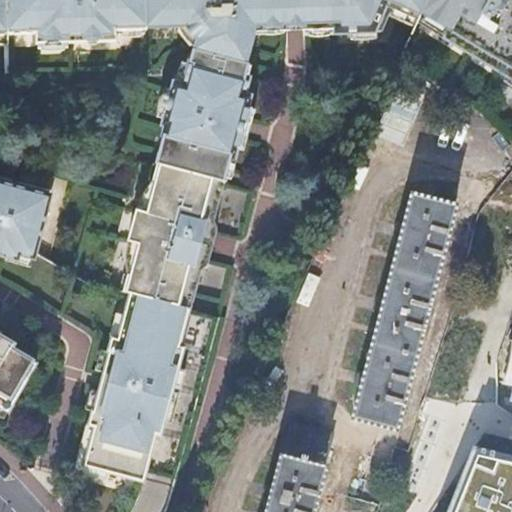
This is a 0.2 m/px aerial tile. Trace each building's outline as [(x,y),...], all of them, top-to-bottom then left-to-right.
[(392,10),(419,22),(427,0),(0,0),(0,44),(8,44),(8,34),(35,33),(36,44),(38,44),(68,43),(116,41),(116,31),(117,31),(144,30),(147,30),(147,28),(178,27),(186,27),(196,40),(194,48),(191,59),(189,59),(189,62),(182,85),(176,83),(173,83),(171,89),(164,119),(162,125),(165,126),(162,136),(164,137),(159,153),(156,164),(223,182),(224,178),(226,171),(228,163),(229,159),(233,160),(236,149),(238,141),(245,115),(247,107),(250,96),(246,95),(244,95),(249,78),(244,77),(255,34),(254,34),(255,27),(285,26),(287,26),(295,25),(304,25),(304,30),(305,30),(334,29),(334,34),(350,33),(361,33),(365,29),(370,33),(377,32),(380,32),(388,16),(392,10)] [(511,0),(427,0),(419,22),(511,68),(511,0)] [(416,29),(419,22),(392,10),(388,16),(416,29)] [(254,34),(255,34),(264,34),(276,35),(281,34),(280,32),(285,32),(285,26),(255,27),(254,34)] [(186,27),(178,27),(178,28),(182,35),(185,39),(189,43),(194,48),(196,40),(186,27)] [(68,43),(38,44),(38,47),(41,47),(41,51),(49,52),(56,52),(64,50),(64,46),(68,46),(68,43)] [(182,85),(189,62),(182,60),(181,64),(178,71),(177,75),(177,79),(176,83),(182,85)] [(164,119),(171,89),(164,87),(163,91),(160,99),(158,108),(157,113),(156,117),(164,119)] [(254,109),(247,107),(245,115),(238,141),(236,149),(244,150),(248,144),(251,140),(252,138),(255,130),(256,123),(255,115),(254,109)] [(152,181),(156,164),(152,163),(148,180),(152,181)] [(224,178),(228,179),(233,173),(234,166),(234,165),(228,163),(226,171),(224,178)] [(124,292),(225,182),(223,182),(156,164),(152,181),(153,181),(154,181),(146,213),(140,211),(136,210),(128,241),(132,242),(138,244),(130,274),(127,274),(123,291),(124,292)] [(4,179),(3,184),(25,190),(27,185),(4,179)] [(138,204),(136,210),(140,211),(146,213),(154,181),(153,181),(147,187),(142,194),(142,195),(138,204)] [(225,182),(124,292),(123,294),(130,296),(125,316),(118,342),(112,340),(108,354),(109,355),(104,373),(104,377),(100,388),(99,392),(94,412),(94,413),(92,413),(89,425),(88,427),(94,429),(84,468),(109,474),(144,484),(146,475),(176,483),(220,319),(191,311),(201,272),(207,267),(210,261),(213,248),(217,236),(216,231),(214,223),(225,182)] [(0,253),(0,254),(5,255),(17,258),(18,253),(33,257),(49,196),(25,190),(3,184),(0,183),(0,253)] [(126,266),(127,274),(130,274),(138,244),(132,242),(128,241),(126,249),(125,256),(126,266)] [(30,267),(33,257),(18,253),(17,258),(5,255),(4,260),(30,267)] [(123,291),(127,274),(123,273),(119,290),(123,291)] [(0,416),(4,419),(36,364),(31,361),(13,350),(10,349),(13,344),(0,337),(0,336),(0,416)] [(16,346),(13,350),(31,361),(34,356),(16,346)] [(511,511),(511,462),(479,456),(455,511),(511,511)]
